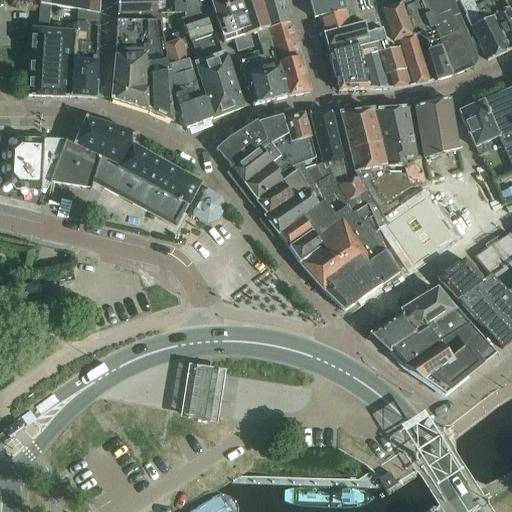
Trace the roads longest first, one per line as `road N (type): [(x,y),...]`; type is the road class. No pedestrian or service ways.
road 1 (unclassified): [(126,511),(245,435),(361,401),(370,389)]
road 2 (residential): [(346,333),(285,274),(216,177),(188,154)]
road 3 (residential): [(0,221),(165,261),(184,273),(198,300)]
road 4 (residential): [(346,333),(511,219)]
road 5 (residential): [(511,59),(446,88),(322,103)]
road 6 (residential): [(322,103),(231,122),(188,154)]
road 7 (primary): [(332,365),(268,345),(201,342)]
road 8 (primary): [(82,388),(132,360),(201,342)]
road 9 (primary): [(9,486),(82,388)]
road 10 (residential): [(410,424),(454,407),(511,362)]
